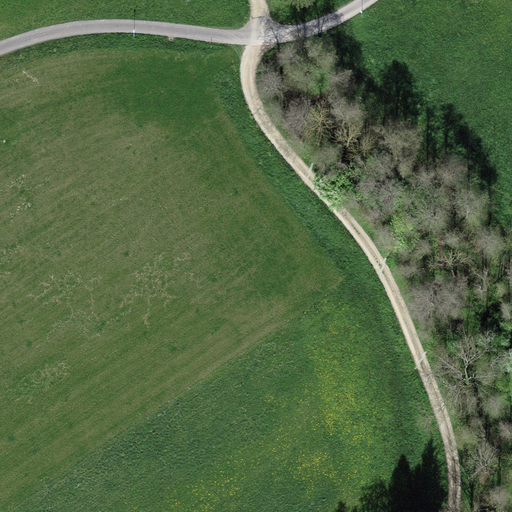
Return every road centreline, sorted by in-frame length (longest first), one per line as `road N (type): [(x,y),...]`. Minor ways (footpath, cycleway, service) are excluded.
road 1 (track): [(452,511),(445,439),(397,301),(355,229),(279,144),(251,99),(255,0)]
road 2 (unclassified): [(366,0),(281,34),(96,25),(0,48)]
road 3 (track): [(312,28),(511,253)]
